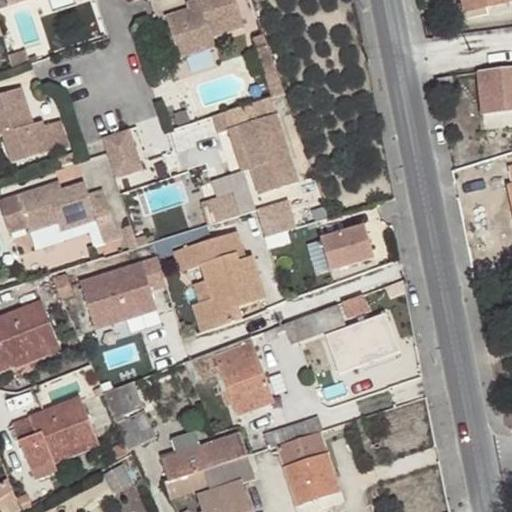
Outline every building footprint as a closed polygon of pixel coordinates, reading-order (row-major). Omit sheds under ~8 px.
[(8,0),(14,17),(71,0),(8,0)] [(201,0),(201,1),(204,8),(192,12),(170,20),(183,60),(219,47),(216,39),(248,28),(238,0),(201,0)] [(464,13),(490,7),(488,0),(480,0),(463,4),(464,13)] [(189,5),(192,12),(204,8),(201,1),(189,5)] [(0,46),(8,44),(0,18),(0,46)] [(511,111),(511,70),(481,74),(485,115),(511,111)] [(23,115),(32,112),(23,84),(0,91),(0,133),(3,132),(12,161),(52,148),(42,118),(34,122),(26,125),(23,115)] [(264,106),(227,119),(232,135),(240,131),(256,174),(264,200),(304,186),(280,117),(269,121),(264,106)] [(34,122),(32,112),(23,115),(26,125),(34,122)] [(187,166),(208,159),(196,123),(175,130),(187,166)] [(117,177),(146,168),(134,127),(105,136),(117,177)] [(246,177),(256,174),(240,131),(232,135),(246,177)] [(59,179),(47,183),(50,192),(62,188),(59,179)] [(153,209),(192,200),(186,179),(148,189),(153,209)] [(47,183),(0,197),(0,203),(9,230),(27,224),(29,228),(57,220),(60,229),(95,217),(102,239),(118,233),(104,186),(89,191),(85,180),(62,188),(50,192),(47,183)] [(255,207),(266,235),(298,227),(289,198),(255,207)] [(216,226),(240,219),(233,199),(209,207),(216,226)] [(366,228),(323,243),(334,272),(376,257),(366,228)] [(239,255),(246,253),(240,235),(184,253),(191,273),(205,268),(212,284),(217,302),(204,306),(198,308),(207,337),(249,323),(243,310),(271,301),(256,258),(249,261),(242,264),(239,255)] [(249,261),(246,253),(239,255),(242,264),(249,261)] [(160,261),(82,288),(97,335),(159,314),(153,295),(169,289),(160,261)] [(217,302),(212,284),(199,289),(204,306),(217,302)] [(12,360),(58,342),(43,306),(0,322),(0,371),(15,366),(12,360)] [(320,335),(314,315),(287,326),(293,344),(320,335)] [(386,316),(325,338),(340,376),(400,354),(386,316)] [(188,363),(194,385),(224,375),(239,418),(270,408),(270,393),(265,379),(251,339),(217,353),(188,363)] [(62,353),(58,342),(12,360),(15,366),(17,371),(62,353)] [(121,389),(104,395),(115,418),(141,408),(132,385),(121,389)] [(50,456),(97,437),(82,401),(16,428),(32,469),(53,461),(50,456)] [(119,427),(129,450),(157,440),(145,414),(117,424),(119,427)] [(265,437),(269,450),(279,447),(299,439),(295,427),(265,437)] [(328,511),(343,508),(318,433),(299,439),(279,447),(299,511),(328,511)] [(198,473),(246,457),(240,438),(200,452),(195,436),(174,441),(179,459),(164,464),(170,483),(198,473)] [(102,448),(97,437),(50,456),(53,461),(55,467),(102,448)] [(170,483),(167,484),(172,500),(206,488),(207,494),(198,497),(202,511),(251,511),(243,485),(254,481),(246,457),(198,473),(170,483)]
